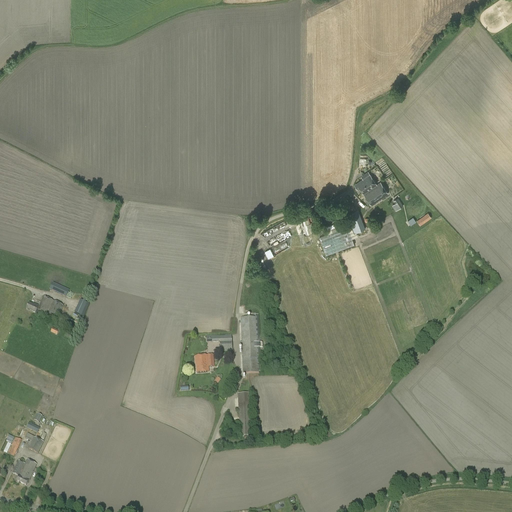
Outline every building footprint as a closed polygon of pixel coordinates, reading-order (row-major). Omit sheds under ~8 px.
[(361,177),(363,179),(357,183),(360,188),(363,194),(377,185),(368,172),(361,177)] [(380,183),(363,194),(371,205),(388,194),(380,183)] [(403,206),(398,198),(393,201),(399,209),(403,206)] [(352,202),(348,203),(339,206),(343,215),(355,211),(352,202)] [(333,219),(333,216),(332,214),(330,212),(328,211),(326,211),(323,211),(321,212),(319,214),(318,216),(318,219),(318,221),(320,223),(321,225),(323,226),(326,226),(328,226),(330,225),(332,223),(333,221),(333,219)] [(346,215),(350,226),(319,237),(326,255),(354,245),(349,230),(351,229),(353,234),(365,229),(358,211),(346,215)] [(417,221),(420,226),(431,218),(428,213),(417,221)] [(411,225),(416,222),(413,217),(407,221),(411,225)] [(50,290),(66,297),(69,290),(53,283),(50,290)] [(36,313),(39,315),(40,312),(47,315),(48,314),(57,319),(63,306),(43,296),(38,307),(33,304),(32,305),(29,304),(26,309),(36,313)] [(81,316),(87,303),(80,300),(76,310),(73,309),(72,312),(81,316)] [(243,374),(259,373),(257,317),(241,318),(241,342),(240,342),(240,345),(242,345),(243,374)] [(67,329),(76,333),(78,328),(69,324),(67,329)] [(232,351),(231,335),(218,336),(219,342),(220,342),(220,352),(232,351)] [(213,355),(207,355),(195,356),(195,366),(196,366),(197,373),(208,372),(208,367),(214,367),(213,355)] [(250,436),(252,436),(250,393),(237,394),(239,437),(242,437),(242,438),(244,438),(244,436),(248,436),(248,437),(250,437),(250,436)] [(38,423),(42,416),(37,414),(34,420),(38,423)] [(26,428),(38,433),(40,428),(29,423),(26,428)] [(44,442),(34,437),(28,434),(25,438),(32,442),(28,449),(38,454),(44,442)] [(17,450),(21,441),(16,438),(8,454),(14,457),(16,452),(17,449),(17,450)] [(18,477),(28,482),(29,482),(37,465),(27,460),(25,464),(18,461),(12,474),(18,477)] [(18,477),(16,481),(26,486),(28,482),(18,477)]
